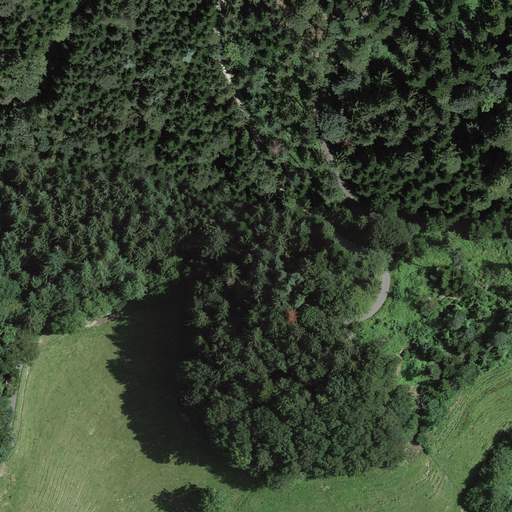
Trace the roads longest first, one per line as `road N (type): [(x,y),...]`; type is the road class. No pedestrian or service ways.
road 1 (track): [(0,454),(26,350),(56,313),(91,293),(197,258),(307,314),(352,320),(381,302),(383,259),(325,147),(317,94),(328,53),(389,0)]
road 2 (track): [(222,0),(218,41),(287,197),(345,242),(383,259)]
road 3 (track): [(0,102),(25,81),(82,0)]
